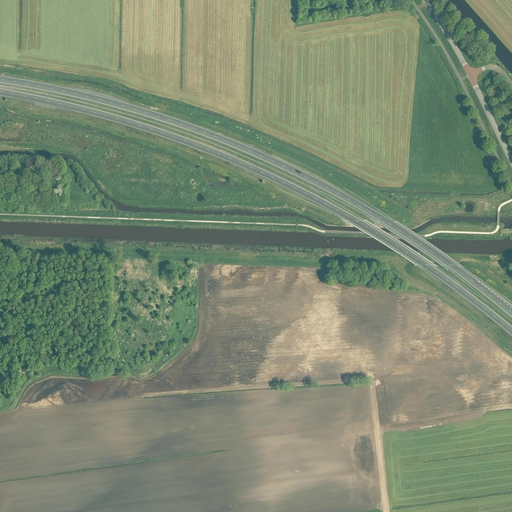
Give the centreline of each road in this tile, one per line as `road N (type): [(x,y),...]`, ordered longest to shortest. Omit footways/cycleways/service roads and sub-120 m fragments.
road 1 (trunk): [(0,92),(172,136),(291,186),(425,265),(511,331)]
road 2 (trunk): [(511,313),(388,222),(255,153),(110,102),(0,79)]
road 3 (tertiary): [(511,164),(422,0)]
